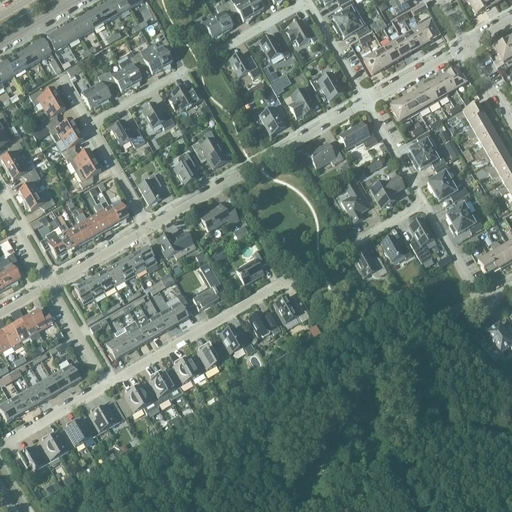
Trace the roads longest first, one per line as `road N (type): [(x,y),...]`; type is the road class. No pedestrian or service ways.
road 1 (residential): [(147,228),(367,104)]
road 2 (residential): [(105,384),(282,284)]
road 3 (residential): [(511,286),(479,300),(422,203)]
